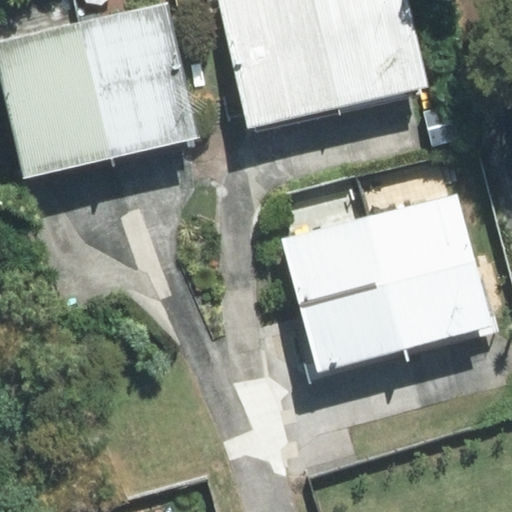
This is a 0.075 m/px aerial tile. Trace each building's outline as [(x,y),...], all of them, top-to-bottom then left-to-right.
[(219,0),(249,128),(339,107),(313,0),(219,0)] [(428,86),(407,0),(313,0),(339,107),(428,86)] [(166,2),(81,22),(112,156),(197,137),(166,2)] [(0,70),(24,177),(112,156),(81,22),(0,39),(0,70)] [(358,175),(406,347),(489,324),(442,153),(358,175)] [(406,347),(358,175),(288,194),(299,233),(282,237),(319,371),(406,347)] [(0,297),(0,317),(9,311),(0,297)]
